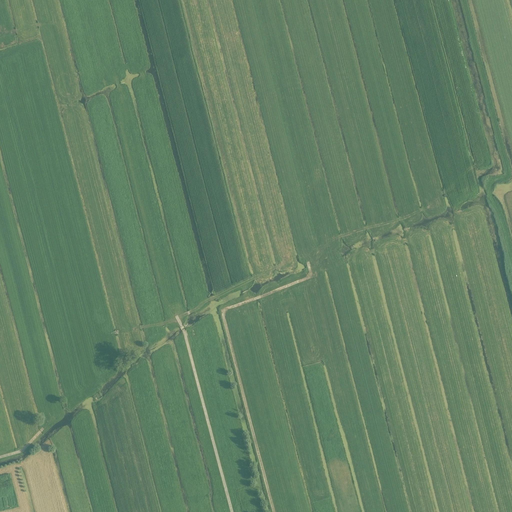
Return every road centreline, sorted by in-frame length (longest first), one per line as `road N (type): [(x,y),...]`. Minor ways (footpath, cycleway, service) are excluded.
road 1 (track): [(274,511),(223,313),(310,276),(309,267)]
road 2 (track): [(476,167),(455,175),(424,209),(339,237),(309,256),(309,267)]
road 3 (track): [(114,334),(163,325),(243,286),(248,301)]
road 4 (track): [(94,391),(124,511)]
